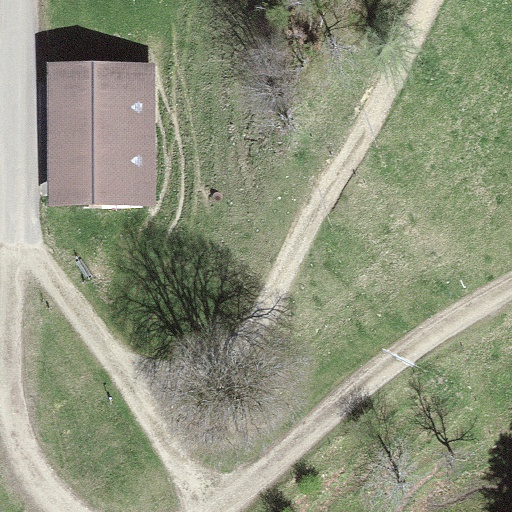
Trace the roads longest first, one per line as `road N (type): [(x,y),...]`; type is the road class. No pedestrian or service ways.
road 1 (track): [(430,0),(262,317),(207,504)]
road 2 (track): [(71,511),(43,485),(12,412),(9,0)]
road 3 (track): [(511,288),(392,363),(280,462),(207,504)]
road 4 (track): [(14,228),(207,504)]
